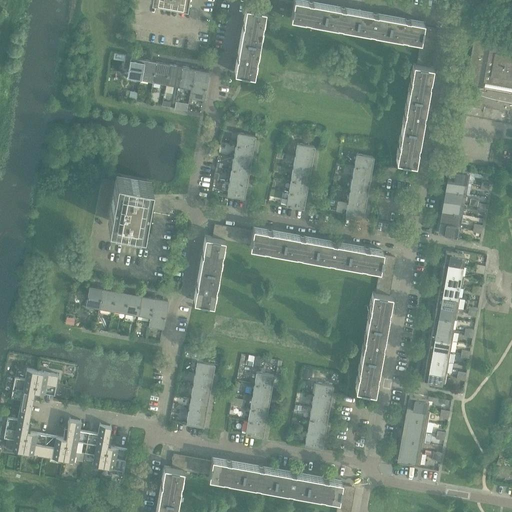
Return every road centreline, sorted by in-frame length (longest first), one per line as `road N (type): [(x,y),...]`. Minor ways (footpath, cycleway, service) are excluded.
road 1 (residential): [(411,247),(450,18)]
road 2 (residential): [(370,472),(411,247)]
road 3 (residential): [(157,431),(194,210)]
road 4 (residential): [(194,210),(199,144),(211,134),(216,68),(227,57),(237,0)]
road 5 (residential): [(370,472),(347,461),(273,448),(257,455),(157,431)]
road 6 (residential): [(411,247),(194,210)]
road 7 (residential): [(511,504),(370,472)]
